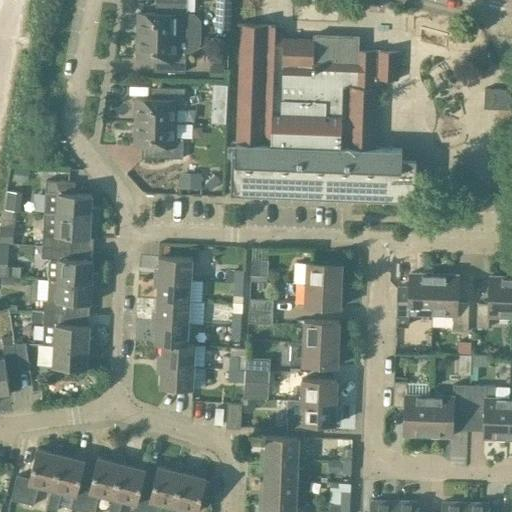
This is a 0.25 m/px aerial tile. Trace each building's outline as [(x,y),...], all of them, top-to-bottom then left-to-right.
[(137,12),(136,36),(200,38),(200,21),(198,18),(194,14),(192,13),(186,13),(186,0),(161,0),(161,13),(137,12)] [(215,0),(222,22),(232,19),(226,0),(215,0)] [(230,193),(414,200),(416,159),(411,158),(412,149),(407,149),(407,148),(374,147),(376,89),(381,89),(381,79),(397,80),(398,52),(357,50),(357,37),(313,36),(312,40),(285,39),(285,34),(275,34),(275,26),(241,25),(237,143),(236,143),(235,152),(232,152),(230,193)] [(160,72),(184,72),(185,53),(190,53),(196,50),(199,46),(200,43),(200,38),(136,36),(136,59),(160,60),(160,72)] [(212,84),(212,109),(226,110),(227,84),(212,84)] [(135,98),(134,122),(176,123),(176,109),(184,109),(184,88),(159,87),(159,99),(135,98)] [(511,100),(508,89),(485,88),(484,108),(499,109),(511,109),(511,100)] [(158,158),(182,158),(183,137),(175,137),(176,123),(134,122),(134,146),(158,146),(158,158)] [(29,167),(15,165),(13,178),(27,180),(29,167)] [(46,180),(44,213),(99,216),(99,207),(90,206),(91,194),(74,193),(75,182),(46,180)] [(22,189),(8,187),(5,205),(20,207),(22,189)] [(15,223),(16,208),(4,207),(3,222),(15,223)] [(44,213),(42,246),(71,248),(72,236),(89,237),(89,225),(98,226),(99,216),(44,213)] [(14,224),(1,223),(0,238),(10,240),(12,240),(14,224)] [(0,259),(8,260),(10,240),(0,238),(0,259)] [(92,272),(92,260),(70,259),(71,248),(42,246),(41,257),(50,257),(48,263),(47,268),(47,273),(48,279),(100,282),(100,272),(92,272)] [(159,256),(158,278),(191,280),(192,258),(159,256)] [(250,282),(267,283),(267,275),(263,275),(264,259),(252,258),(250,282)] [(8,272),(8,260),(0,259),(0,272),(1,272),(8,272)] [(305,283),(341,285),(342,262),(306,261),(305,283)] [(234,269),(234,282),(243,283),(244,270),(234,269)] [(409,313),(432,314),(434,274),(410,273),(409,301),(397,300),(396,324),(408,325),(409,313)] [(452,330),(468,331),(469,303),(463,303),(457,303),(458,275),(434,274),(432,314),(453,314),(452,330)] [(489,316),(511,317),(511,316),(511,276),(490,276),(489,304),(483,304),(477,303),(476,327),(488,328),(489,316)] [(158,278),(157,299),(189,301),(191,280),(158,278)] [(43,312),(72,313),(73,302),(90,303),(90,291),(99,292),(100,282),(48,279),(47,300),(44,300),(43,312)] [(233,295),(242,296),(243,283),(234,282),(233,295)] [(304,305),(340,307),(341,285),(305,283),(304,305)] [(249,310),(273,311),(274,300),(249,298),(249,310)] [(156,321),(188,323),(189,301),(157,299),(156,321)] [(231,324),(240,325),(241,303),(232,302),(231,324)] [(248,322),(272,324),(273,311),(249,310),(248,322)] [(72,324),(72,313),(43,312),(41,345),(54,345),(96,348),(97,338),(88,337),(88,325),(72,324)] [(303,342),(338,343),(339,321),(304,319),(303,342)] [(187,344),(188,323),(156,321),(154,343),(162,343),(187,344)] [(231,339),(240,340),(240,325),(231,324),(231,339)] [(0,358),(0,392),(10,391),(6,369),(18,367),(14,343),(13,335),(1,337),(4,358),(0,358)] [(290,363),(337,365),(338,343),(303,342),(291,341),(290,363)] [(14,343),(18,367),(19,374),(30,372),(25,343),(14,343)] [(162,343),(161,364),(194,366),(195,344),(187,344),(162,343)] [(53,367),(86,369),(87,357),(95,357),(96,348),(54,345),(53,367)] [(229,354),(228,368),(238,368),(238,363),(238,354),(229,354)] [(245,369),(269,370),(269,357),(245,356),(245,363),(245,369)] [(160,387),(192,389),(194,366),(161,364),(160,387)] [(238,368),(228,368),(228,381),(237,381),(238,368)] [(244,382),(268,382),(269,370),(245,369),(244,382)] [(301,378),(300,400),(336,402),(337,379),(301,378)] [(404,434),(428,435),(429,395),(406,394),(406,382),(394,382),(393,406),(405,406),(404,434)] [(428,435),(451,436),(453,408),(465,409),(465,385),(453,384),(453,396),(429,395),(428,435)] [(483,437),(507,438),(509,398),(495,398),(495,386),(473,385),(472,409),(484,409),(483,437)] [(287,428),(305,429),(305,423),(335,424),(335,420),(340,420),(340,407),(336,407),(336,402),(300,400),(288,400),(287,428)] [(226,429),(240,430),(241,405),(227,404),(226,429)] [(241,417),(241,426),(258,427),(258,417),(241,417)] [(299,437),(266,435),(265,458),(298,459),(299,437)] [(38,485),(52,489),(61,454),(63,446),(57,445),(57,447),(52,446),(50,451),(37,448),(29,478),(17,475),(11,499),(34,505),(38,485)] [(341,461),(351,461),(351,449),(342,449),(341,461)] [(71,508),(84,511),(90,487),(78,484),(86,452),(81,451),(80,453),(75,452),(74,457),(61,454),(52,489),(47,508),(57,511),(62,491),(75,494),(71,508)] [(94,511),(99,494),(112,497),(121,463),(123,455),(118,454),(117,456),(112,455),(111,460),(97,457),(90,487),(84,511),(87,511),(94,511)] [(264,479),(297,480),(298,459),(265,458),(264,479)] [(133,511),(146,511),(150,495),(139,493),(146,461),(141,460),(141,462),(136,461),(134,466),(121,463),(112,497),(108,511),(119,511),(122,500),(135,503),(133,511)] [(341,474),(350,475),(351,461),(341,461),(341,474)] [(173,506),(182,471),(184,464),(178,463),(178,465),(173,464),(172,469),(158,465),(150,495),(146,511),(157,511),(160,503),(173,506)] [(171,511),(181,511),(183,509),(196,511),(197,511),(206,477),(205,477),(207,470),(202,469),(201,471),(196,469),(195,475),(182,471),(173,506),(171,511)] [(264,479),(263,500),(296,502),(297,480),(264,479)] [(340,504),(349,504),(349,492),(350,482),(331,482),(330,503),(340,504)] [(262,511),(295,511),(296,502),(263,500),(262,511)] [(394,511),(395,500),(371,500),(371,511),(394,511)] [(417,511),(418,501),(395,500),(394,511),(417,511)] [(465,511),(465,502),(442,501),(441,511),(465,511)] [(488,511),(489,503),(465,502),(465,511),(488,511)]
